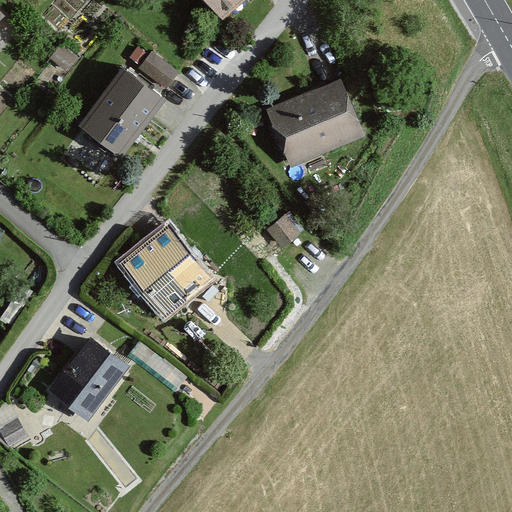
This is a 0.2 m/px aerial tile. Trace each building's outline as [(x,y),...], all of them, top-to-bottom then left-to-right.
[(252,0),(202,0),(224,25),(252,0)] [(0,39),(11,28),(0,18),(0,39)] [(155,56),(142,72),(172,96),(185,80),(155,56)] [(166,108),(121,74),(78,131),(123,165),(166,108)] [(345,87),(265,115),(287,177),(367,149),(345,87)] [(218,286),(169,230),(121,272),(170,328),(218,286)] [(131,376),(88,345),(48,400),(92,431),(131,376)] [(0,435),(14,447),(33,424),(6,402),(0,409),(0,435)]
